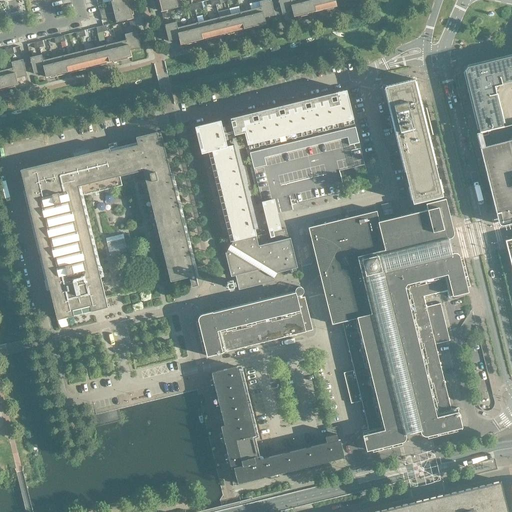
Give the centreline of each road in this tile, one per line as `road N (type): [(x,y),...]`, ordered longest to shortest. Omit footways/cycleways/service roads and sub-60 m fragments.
road 1 (residential): [(324,338),(67,401),(5,166),(9,156),(362,74)]
road 2 (residential): [(324,338),(296,224),(305,210),(378,195),(386,182),(362,74)]
road 3 (secondary): [(429,71),(511,392)]
road 4 (secondary): [(511,356),(444,51)]
road 5 (unclassified): [(334,511),(499,471)]
road 6 (residential): [(354,460),(478,431),(511,414)]
road 7 (residential): [(354,460),(324,338)]
